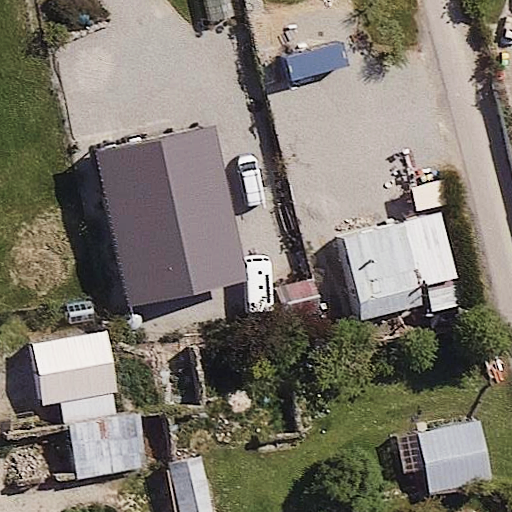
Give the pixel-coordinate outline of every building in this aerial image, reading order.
[(410,98),(393,49),(316,77),(347,164),(382,152),(390,174),(430,160),(422,138),(452,127),(438,88),(410,98)] [(435,208),(332,226),(348,319),(417,306),(412,280),(446,274),(435,208)] [(274,269),(270,220),(247,222),(251,272),(274,269)] [(453,308),(380,321),(385,354),(459,340),(453,308)] [(108,330),(28,333),(35,408),(64,407),(67,476),(115,474),(108,330)] [(414,422),(416,491),(483,489),(482,420),(414,422)] [(211,511),(205,456),(163,463),(169,511),(211,511)]
